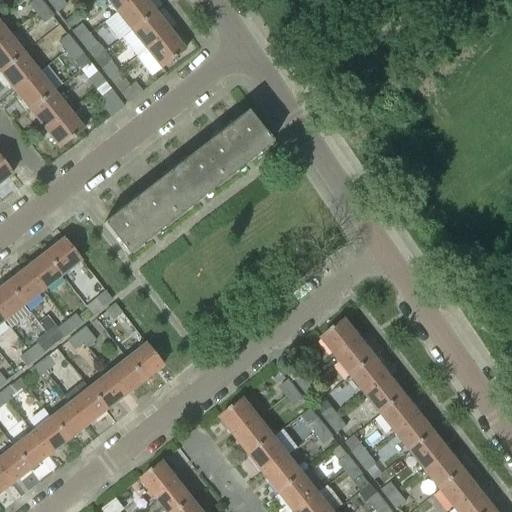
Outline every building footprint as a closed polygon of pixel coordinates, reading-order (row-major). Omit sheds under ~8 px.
[(44,8),(38,0),(35,0),(29,6),(36,15),(44,8)] [(65,7),(60,0),(54,0),(49,4),(57,14),(65,7)] [(132,0),(104,0),(116,14),(132,0)] [(154,14),(142,0),(132,0),(116,14),(130,33),(154,14)] [(52,17),(44,8),(36,15),(43,24),(52,17)] [(137,58),(145,51),(169,33),(154,14),(130,33),(122,39),(137,58)] [(79,22),(74,15),(65,22),(71,29),(79,22)] [(72,33),(79,42),(88,35),(81,26),(72,33)] [(184,52),(169,33),(145,51),(161,71),(184,52)] [(79,42),(86,51),(95,45),(88,35),(79,42)] [(74,46),(67,36),(58,43),(65,53),(74,46)] [(0,43),(0,73),(23,56),(8,37),(0,43)] [(88,64),(74,46),(65,53),(73,62),(79,71),(88,64)] [(38,75),(23,56),(0,73),(0,75),(14,93),(38,75)] [(110,63),(101,70),(109,80),(118,73),(110,63)] [(104,83),(97,74),(88,81),(95,90),(104,83)] [(14,93),(29,112),(53,93),(52,93),(62,86),(54,76),(45,84),(38,75),(14,93)] [(135,83),(121,95),(128,104),(142,92),(135,83)] [(107,106),(114,114),(123,107),(111,92),(100,100),(106,107),(107,106)] [(29,112),(44,131),(67,112),(53,93),(29,112)] [(83,132),(67,112),(44,131),(59,150),(83,132)] [(245,114),(197,151),(222,183),(270,145),(245,114)] [(174,220),(222,183),(197,151),(150,189),(174,220)] [(0,184),(12,175),(0,160),(0,184)] [(174,220),(150,189),(102,226),(127,257),(174,220)] [(63,240),(43,255),(61,277),(80,262),(63,240)] [(61,277),(43,255),(25,270),(42,292),(61,277)] [(25,270),(6,285),(23,307),(42,292),(25,270)] [(6,285),(0,289),(0,316),(4,322),(23,307),(6,285)] [(102,308),(110,301),(104,293),(96,300),(102,308)] [(114,306),(105,312),(112,321),(121,314),(114,306)] [(74,316),(65,323),(72,331),(80,324),(74,316)] [(321,339),(337,359),(361,340),(346,320),(321,339)] [(72,331),(65,323),(57,330),(63,338),(72,331)] [(91,337),(84,329),(75,335),(82,344),(91,337)] [(67,342),(67,343),(73,351),(82,344),(75,335),(67,342)] [(376,358),(361,340),(337,359),(352,377),(376,358)] [(28,352),(34,360),(43,354),(36,345),(28,352)] [(125,360),(143,382),(162,367),(145,345),(125,360)] [(25,367),(34,360),(28,352),(19,359),(25,367)] [(46,358),(38,365),(44,373),(53,367),(46,358)] [(352,377),(366,396),(391,377),(376,358),(352,377)] [(124,397),(143,382),(125,360),(106,375),(124,397)] [(29,372),(30,372),(36,380),(44,373),(38,365),(29,372)] [(300,387),(309,380),(301,371),(292,378),(300,387)] [(88,390),(105,412),(124,397),(106,375),(88,390)] [(405,396),(391,377),(366,396),(381,415),(405,396)] [(18,380),(9,388),(15,396),(25,388),(18,380)] [(316,389),(309,380),(300,387),(307,396),(316,389)] [(286,398),(295,391),(288,381),(279,388),(286,398)] [(9,388),(0,394),(6,403),(15,396),(9,388)] [(86,427),(105,412),(88,390),(69,404),(86,427)] [(302,400),(295,391),(286,398),(294,407),(302,400)] [(381,415),(396,434),(420,415),(405,396),(381,415)] [(235,438),(259,419),(244,399),(219,418),(235,438)] [(50,419),(67,441),(86,427),(69,404),(50,419)] [(329,425),(338,418),(331,408),(322,415),(329,425)] [(435,434),(420,415),(396,434),(411,453),(435,434)] [(345,427),(338,418),(329,425),(337,434),(345,427)] [(48,456),(67,441),(50,419),(31,434),(48,456)] [(235,438),(249,457),(274,438),(259,419),(235,438)] [(316,436),(325,428),(317,419),(308,426),(316,436)] [(332,438),(325,428),(316,436),(323,445),(332,438)] [(12,449),(29,471),(48,456),(31,434),(12,449)] [(411,453),(426,472),(450,453),(435,434),(411,453)] [(249,457),(264,476),(289,457),(274,438),(249,457)] [(359,462),(368,455),(361,446),(352,453),(359,462)] [(0,472),(10,486),(29,471),(12,449),(0,457),(0,472)] [(465,471),(450,453),(426,472),(440,490),(465,471)] [(375,465),(368,455),(359,462),(367,472),(375,465)] [(264,476),(279,495),(303,476),(289,457),(264,476)] [(354,466),(347,457),(338,464),(345,473),(354,466)] [(156,499),(178,482),(163,462),(141,480),(156,499)] [(362,476),(354,466),(345,473),(353,483),(362,476)] [(440,490),(455,509),(479,490),(465,471),(440,490)] [(0,493),(10,486),(0,472),(0,493)] [(279,495),(292,511),(295,511),(318,494),(303,476),(279,495)] [(156,499),(165,511),(178,511),(193,501),(178,482),(156,499)] [(389,500),(398,493),(390,484),(381,491),(389,500)] [(359,495),(365,503),(376,494),(370,486),(359,495)] [(490,511),(494,509),(479,490),(455,509),(457,511),(490,511)] [(405,502),(398,493),(389,500),(396,510),(405,502)] [(295,511),(332,511),(318,494),(295,511)] [(384,504),(376,494),(368,501),(375,511),(384,504)] [(201,511),(193,501),(178,511),(201,511)]
